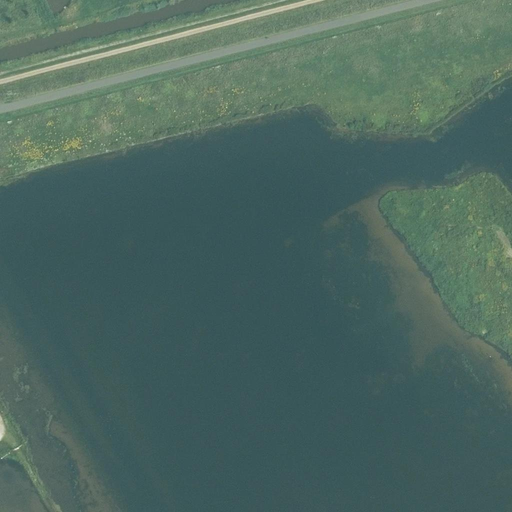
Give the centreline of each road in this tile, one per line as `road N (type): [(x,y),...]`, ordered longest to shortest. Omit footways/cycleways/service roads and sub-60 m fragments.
road 1 (unknown): [(0,81),(315,0)]
road 2 (track): [(0,72),(280,0)]
